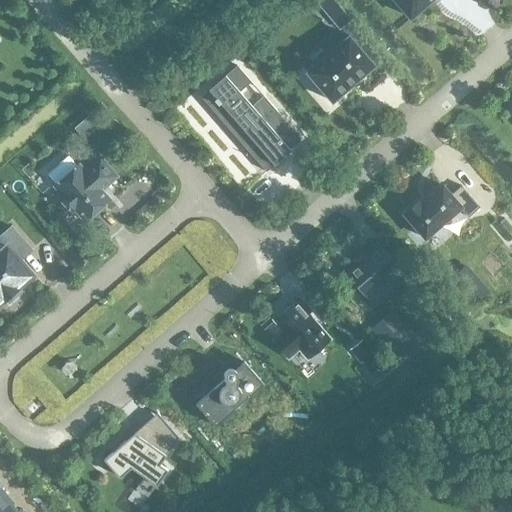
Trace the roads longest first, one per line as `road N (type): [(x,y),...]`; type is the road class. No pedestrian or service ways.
road 1 (residential): [(0,402),(27,434),(62,432),(263,257)]
road 2 (residential): [(263,257),(511,40)]
road 3 (residential): [(0,369),(204,190)]
road 4 (residential): [(204,190),(41,0)]
